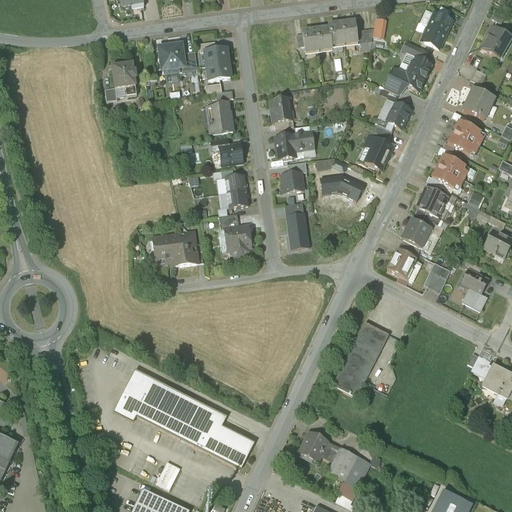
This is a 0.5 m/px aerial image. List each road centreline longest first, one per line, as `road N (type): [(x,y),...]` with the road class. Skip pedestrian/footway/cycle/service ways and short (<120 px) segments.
road 1 (residential): [(483,0),(355,272)]
road 2 (residential): [(355,272),(242,511)]
road 3 (residential): [(276,273),(238,19)]
road 4 (tertiary): [(86,511),(43,337)]
road 5 (residential): [(355,272),(497,344)]
road 6 (residential): [(371,0),(238,19)]
road 7 (residential): [(238,19),(105,37)]
